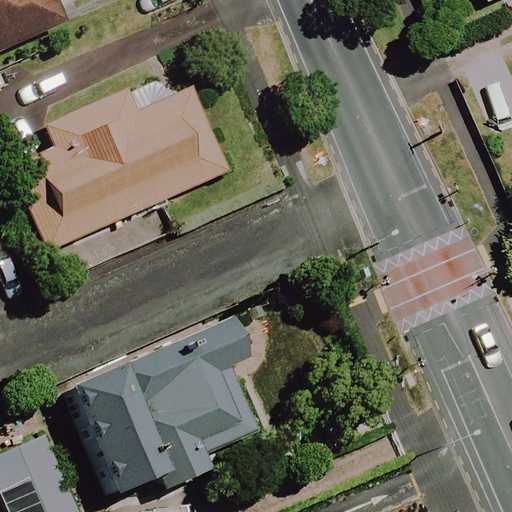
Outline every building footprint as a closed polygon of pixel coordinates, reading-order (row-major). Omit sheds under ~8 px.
[(0,0),(0,52),(45,34),(31,0),(0,0)] [(480,0),(485,9),(505,0),(480,0)] [(213,187),(177,99),(121,122),(111,98),(5,141),(50,253),(213,187)] [(241,434),(223,393),(237,387),(211,329),(48,403),(96,509),(148,486),(153,497),(196,478),(187,458),(241,434)] [(69,511),(44,443),(0,459),(0,511),(69,511)]
